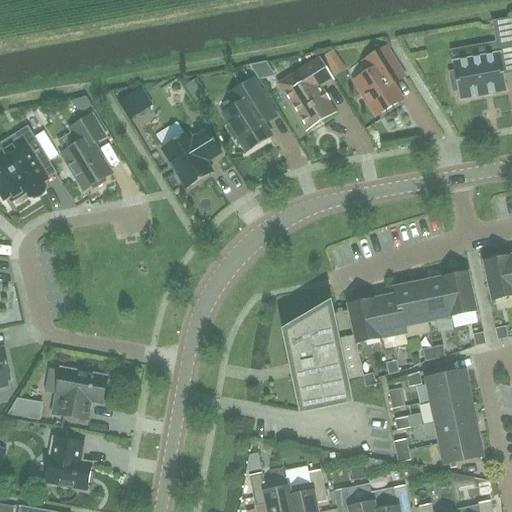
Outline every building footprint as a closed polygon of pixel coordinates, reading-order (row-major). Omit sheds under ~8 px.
[(511,33),(510,20),(493,23),(498,50),(511,47),(511,33)] [(385,48),(364,62),(370,72),(355,81),(377,116),(401,101),(392,86),(404,78),(385,48)] [(507,92),(500,54),(452,63),(454,73),(450,74),(453,92),(458,91),(459,101),(461,100),(505,92),(507,92)] [(319,60),(279,85),(307,130),(333,114),(318,89),(332,80),(319,60)] [(271,137),(264,126),(277,119),(253,80),(231,94),(238,105),(223,115),(230,126),(227,128),(235,140),(238,138),(246,152),(271,137)] [(129,122),(142,113),(131,95),(117,103),(129,122)] [(75,100),(83,112),(91,107),(92,107),(86,97),(85,97),(75,100)] [(105,138),(92,116),(70,130),(77,141),(73,143),(76,147),(62,155),(69,166),(65,168),(74,182),(77,179),(84,190),(91,186),(93,190),(106,182),(104,178),(111,174),(93,145),(105,138)] [(44,153),(28,128),(0,144),(0,191),(4,189),(12,201),(26,193),(29,196),(34,197),(39,196),(43,192),(44,187),(43,182),(30,162),(44,153)] [(162,149),(187,189),(212,173),(205,162),(221,153),(207,130),(191,140),(187,134),(162,149)] [(492,301),(511,296),(511,272),(509,258),(484,263),(492,301)] [(475,312),(472,295),(468,274),(443,280),(451,317),(475,312)] [(443,280),(419,285),(427,322),(451,317),(443,280)] [(419,285),(396,290),(405,334),(406,333),(404,327),(427,322),(419,285)] [(396,296),(373,301),(381,339),(405,334),(396,290),(395,290),(396,296)] [(349,306),(355,336),(357,344),(381,339),(373,301),(349,306)] [(330,307),(285,333),(302,413),(350,402),(346,380),(364,376),(357,344),(355,336),(337,340),(330,307)] [(505,327),(495,329),(498,341),(508,339),(505,327)] [(473,335),(475,347),(486,345),(483,333),(473,335)] [(425,362),(445,358),(443,346),(423,350),(425,362)] [(7,381),(10,380),(4,350),(0,350),(0,388),(8,387),(7,381)] [(397,361),(387,364),(389,375),(400,373),(397,361)] [(53,415),(88,421),(91,403),(102,405),(107,378),(61,370),(53,415)] [(431,402),(469,394),(464,372),(426,380),(431,402)] [(422,385),(419,373),(406,378),(408,388),(422,385)] [(374,374),(364,376),(366,388),(376,386),(374,374)] [(469,394),(431,402),(435,423),(474,415),(469,394)] [(40,421),(43,403),(17,399),(7,415),(40,421)] [(424,438),(438,435),(440,444),(478,436),(474,415),(435,423),(421,426),(424,438)] [(410,428),(407,417),(395,420),(397,431),(410,428)] [(102,429),(121,431),(122,420),(103,418),(102,429)] [(478,436),(440,444),(444,466),(483,458),(478,436)] [(53,439),(45,485),(86,492),(91,464),(81,462),(84,445),(53,439)] [(411,460),(406,440),(393,443),(397,463),(411,460)] [(0,460),(0,488),(8,462),(0,460)] [(292,511),(286,479),(285,479),(283,469),(270,472),(272,482),(264,484),(262,474),(249,477),(254,502),(266,500),(268,511),(292,511)] [(326,497),(320,471),(308,474),(310,483),(288,488),(286,479),(292,511),(316,511),(314,499),(326,497)] [(393,489),(370,494),(372,504),(374,511),(410,511),(411,511),(405,486),(393,489)] [(374,511),(372,504),(350,509),(346,490),(334,492),(337,511),(374,511)] [(479,506),(456,511),(492,511),(490,502),(478,504),(479,506)]
